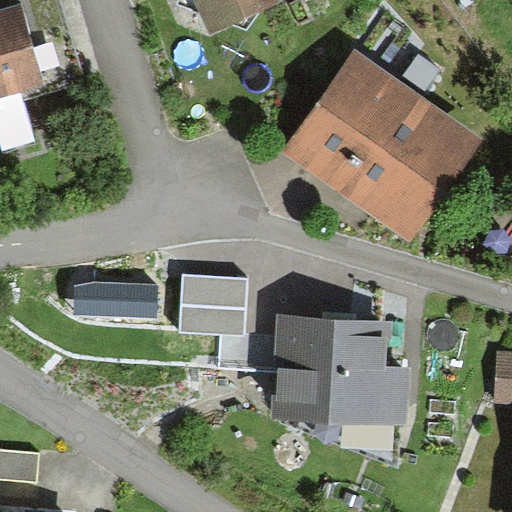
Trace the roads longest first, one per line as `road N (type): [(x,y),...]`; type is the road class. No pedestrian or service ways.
road 1 (residential): [(170,207),(511,305)]
road 2 (residential): [(193,511),(0,379)]
road 3 (residential): [(170,207),(105,0)]
road 4 (residential): [(0,241),(170,207)]
